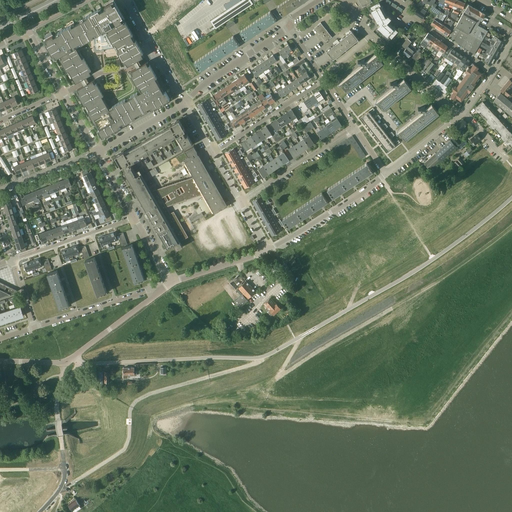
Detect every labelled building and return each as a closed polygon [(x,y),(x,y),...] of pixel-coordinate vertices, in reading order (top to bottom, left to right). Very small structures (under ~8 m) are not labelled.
[(94,37),(95,47),(94,47),(94,50),(95,53),(96,53),(95,52),(97,51),(97,50),(100,50),(100,52),(104,51),(104,49),(116,48),(117,47),(119,50),(117,51),(124,64),(126,63),(128,66),(143,57),(141,54),(143,53),(136,40),(134,41),(131,35),(133,34),(126,22),(124,23),(123,20),(124,19),(114,0),(105,5),(106,8),(107,11),(104,12),(102,9),(100,10),(99,8),(86,16),(87,18),(72,26),(71,25),(58,32),(59,34),(54,37),(53,35),(44,40),(54,59),(60,56),(61,58),(60,59),(67,72),(69,71),(75,83),(91,74),(89,71),(91,70),(84,57),(82,58),(75,45),(80,42),(81,44),(94,37)] [(174,0),(158,0),(156,2),(165,12),(176,2),(174,0)] [(241,0),(210,21),(215,28),(257,1),(258,0),(241,0)] [(283,16),(305,0),(286,0),(277,7),(283,16)] [(377,27),(383,33),(387,36),(388,35),(391,38),(398,31),(394,27),(393,29),(387,23),(391,19),(388,16),(386,17),(380,6),(381,5),(380,4),(384,0),(380,0),(379,2),(379,1),(370,6),(372,10),(371,11),(379,25),(377,27)] [(439,0),(438,3),(445,6),(444,9),(446,10),(450,0),(439,0)] [(450,0),(446,10),(445,14),(447,16),(449,12),(448,12),(449,10),(450,7),(449,7),(450,4),(453,6),(455,0),(450,0)] [(452,13),(450,17),(453,19),(461,1),(458,0),(455,0),(453,6),(457,7),(456,10),(454,9),(453,12),(452,13)] [(461,1),(453,19),(456,20),(457,17),(458,14),(459,11),(460,10),(458,9),(459,8),(462,9),(465,2),(461,1)] [(484,14),(466,3),(462,13),(463,13),(456,26),(455,26),(449,37),(474,54),(488,31),(478,25),(484,14)] [(430,10),(437,15),(435,19),(435,18),(430,25),(435,27),(439,21),(444,14),(441,12),(432,6),(430,10)] [(417,8),(414,13),(422,19),(426,14),(425,14),(426,12),(422,9),(421,11),(417,8)] [(271,11),(239,31),(245,40),(276,20),(271,11)] [(439,21),(435,27),(439,30),(443,24),(440,22),(441,20),(442,21),(444,18),(445,18),(446,15),(447,16),(445,14),(444,14),(439,21)] [(443,24),(439,30),(443,33),(450,22),(449,21),(447,24),(448,24),(446,26),(443,24)] [(452,24),(450,22),(443,33),(447,36),(451,30),(449,28),(450,26),(451,26),(452,24)] [(314,28),(317,31),(317,32),(324,26),(321,23),(314,28)] [(320,35),(326,30),(324,26),(317,32),(320,35)] [(320,35),(323,38),(329,33),(326,30),(320,35)] [(358,40),(351,31),(326,51),(333,59),(358,40)] [(425,40),(423,43),(426,45),(432,35),(428,32),(424,39),(425,40)] [(332,37),(329,33),(323,38),(325,42),(332,37)] [(409,57),(416,48),(410,43),(411,41),(408,39),(411,36),(408,34),(406,38),(407,39),(402,45),(406,48),(402,53),(409,57)] [(200,71),(239,44),(233,35),(194,62),(200,71)] [(425,46),(424,46),(426,48),(428,46),(430,47),(436,38),(432,35),(426,45),(425,46)] [(502,45),(504,42),(497,37),(494,36),(493,38),(493,37),(492,39),(502,45)] [(430,47),(429,49),(431,50),(432,48),(434,50),(439,40),(436,38),(430,47)] [(490,39),(489,41),(491,42),(490,43),(490,44),(500,49),(502,45),(495,41),(492,39),(491,40),(490,39)] [(166,43),(184,79),(191,75),(173,40),(166,43)] [(437,54),(437,53),(438,52),(443,43),(439,40),(434,50),(432,53),(435,55),(437,54)] [(441,55),(447,46),(443,43),(438,52),(437,53),(437,54),(440,56),(441,55)] [(486,51),(496,57),(498,53),(481,43),(480,43),(481,44),(480,46),(487,50),(486,51)] [(486,44),(485,45),(498,53),(500,49),(490,44),(489,45),(489,46),(488,45),(486,44)] [(292,50),(288,45),(283,48),(287,53),(288,56),(291,54),(289,52),(292,50)] [(279,51),(282,57),(287,53),(283,48),(279,51)] [(444,53),(442,56),(447,59),(449,61),(449,60),(452,58),(456,51),(452,49),(451,50),(448,48),(444,53)] [(22,49),(14,52),(17,58),(24,55),(22,49)] [(449,60),(449,61),(453,63),(455,61),(459,54),(456,51),(452,58),(449,60)] [(487,57),(494,60),(496,57),(486,51),(485,53),(484,53),(483,52),(482,54),(487,57)] [(273,55),(268,58),(272,64),(279,74),(282,72),(276,64),(281,61),(276,54),(273,55)] [(363,65),(340,83),(347,91),(359,81),(383,63),(377,55),(377,54),(365,63),(364,62),(365,59),(364,61),(361,61),(361,62),(358,61),(357,63),(362,64),(363,65)] [(453,63),(452,65),(456,67),(457,65),(463,56),(459,54),(455,61),(453,63)] [(24,55),(17,58),(19,64),(27,61),(24,55)] [(483,55),(482,57),(485,59),(484,61),(491,65),(494,60),(487,57),(483,55)] [(420,62),(418,65),(421,67),(423,64),(428,59),(425,56),(420,62)] [(459,69),(460,68),(466,58),(463,56),(457,65),(456,67),(459,69)] [(272,64),(268,58),(264,61),(267,67),(269,69),(271,68),(269,65),(272,64)] [(463,72),(470,61),(466,58),(460,68),(459,69),(461,71),(463,72)] [(27,61),(19,64),(22,70),(29,67),(27,61)] [(267,67),(264,61),(259,65),(262,70),(264,72),(266,70),(268,69),(269,69),(267,67)] [(297,68),(302,75),(301,75),(305,81),(310,78),(306,72),(302,65),(300,61),(295,65),(297,68)] [(148,65),(146,62),(131,71),(132,74),(131,75),(138,88),(140,87),(142,91),(138,93),(137,92),(130,95),(131,97),(126,100),(125,99),(112,106),(113,107),(109,110),(102,96),(103,95),(96,83),(95,84),(93,80),(77,89),(79,92),(77,93),(84,106),(86,105),(89,111),(88,112),(95,124),(96,123),(100,129),(98,130),(102,137),(105,136),(106,137),(119,130),(118,128),(121,127),(120,125),(122,123),(123,125),(136,118),(135,116),(150,108),(151,110),(154,108),(155,110),(167,103),(166,101),(170,99),(165,92),(164,93),(155,78),(157,77),(150,64),(148,65)] [(427,68),(426,70),(429,73),(431,71),(436,65),(432,62),(427,68)] [(477,70),(479,68),(474,64),(471,69),(469,68),(465,72),(467,74),(457,87),(455,86),(451,91),(453,92),(450,97),(455,100),(457,98),(461,101),(464,97),(466,97),(479,79),(478,78),(481,73),(477,70)] [(253,73),(256,77),(264,72),(262,70),(259,65),(254,68),(256,71),(253,73)] [(29,67),(22,70),(24,76),(31,73),(29,67)] [(437,79),(439,81),(440,81),(445,74),(442,72),(437,79)] [(34,78),(31,73),(24,76),(26,81),(34,78)] [(248,80),(244,74),(239,78),(245,86),(249,82),(248,80)] [(301,75),(297,79),(300,84),(305,81),(301,75)] [(440,82),(443,84),(449,77),(446,75),(440,82)] [(444,84),(447,86),(452,79),(449,77),(444,84)] [(36,84),(34,78),(26,81),(29,87),(36,84)] [(239,78),(234,81),(240,89),(245,86),(239,78)] [(300,84),(297,79),(292,82),(295,87),(300,84)] [(500,89),(507,95),(510,98),(511,96),(509,94),(511,91),(508,89),(511,84),(511,81),(509,79),(500,89)] [(394,83),(391,82),(390,84),(395,85),(396,86),(377,101),(384,109),(411,88),(404,80),(399,84),(398,83),(398,82),(394,82),(394,83)] [(234,81),(229,84),(234,92),(239,89),(240,89),(234,81)] [(254,90),(258,88),(255,83),(253,81),(250,83),(254,90)] [(283,84),(281,86),(282,88),(286,94),(291,90),(287,85),(286,82),(283,84)] [(292,82),(287,85),(291,90),(295,87),(292,82)] [(31,93),(39,90),(36,84),(29,87),(31,93)] [(229,84),(224,88),(228,93),(229,95),(230,95),(234,92),(229,84)] [(281,86),(276,89),(277,91),(281,97),(286,94),(282,88),(281,86)] [(224,88),(219,91),(223,96),(228,93),(224,88)] [(219,91),(214,94),(218,100),(219,102),(222,100),(223,101),(225,100),(223,96),(219,91)] [(319,91),(314,94),(318,101),(319,102),(322,101),(324,99),(323,97),(319,91)] [(493,101),(511,116),(511,102),(500,93),(493,101)] [(271,95),(270,94),(265,97),(270,104),(275,101),(271,95)] [(309,97),(313,104),(316,102),(317,104),(319,102),(318,101),(314,94),(309,97)] [(18,104),(15,96),(9,99),(12,106),(18,104)] [(265,97),(260,100),(265,107),(270,104),(265,97)] [(309,97),(304,101),(308,107),(309,109),(312,107),(314,106),(313,104),(309,97)] [(12,106),(9,99),(3,102),(6,109),(12,106)] [(206,100),(197,105),(201,111),(210,106),(206,100)] [(260,100),(255,103),(260,111),(265,107),(260,100)] [(304,101),(299,104),(303,110),(304,112),(307,110),(309,109),(308,107),(304,101)] [(483,101),(475,108),(511,148),(511,147),(511,133),(510,131),(511,130),(501,118),(499,120),(495,115),(497,114),(486,102),(485,104),(483,101)] [(260,111),(255,103),(250,106),(255,114),(260,111)] [(422,108),(418,108),(418,110),(423,110),(424,111),(398,132),(405,140),(439,113),(432,105),(426,110),(425,108),(426,108),(422,107),(422,108)] [(210,106),(201,111),(204,117),(213,112),(210,106)] [(250,106),(245,109),(245,110),(250,117),(255,114),(250,106)] [(48,111),(46,112),(49,118),(51,117),(58,113),(56,107),(48,110),(48,111)] [(289,112),(286,113),(291,120),(294,125),(295,124),(293,119),(296,117),(291,109),(288,111),(289,112)] [(245,110),(240,113),(245,120),(250,117),(245,110)] [(368,111),(361,117),(364,122),(372,116),(368,111)] [(213,112),(204,117),(207,123),(216,118),(213,112)] [(53,122),(61,119),(58,113),(51,117),(53,122)] [(232,122),(235,127),(240,124),(235,115),(234,115),(233,113),(231,115),(233,118),(231,120),(232,122)] [(240,124),(245,120),(240,113),(238,115),(237,114),(235,115),(240,124)] [(282,117),(286,124),(291,120),(286,113),(283,114),(284,115),(282,117)] [(36,122),(32,115),(26,118),(30,125),(36,122)] [(306,115),(301,118),(305,124),(310,121),(306,115)] [(279,119),(276,120),(281,127),(286,124),(282,117),(281,116),(278,118),(279,119)] [(372,116),(364,122),(368,126),(375,120),(372,116)] [(331,120),(332,122),(336,129),(341,125),(337,119),(336,117),(334,119),(331,120)] [(26,118),(21,120),(24,128),(30,125),(26,118)] [(216,118),(207,123),(211,128),(219,123),(216,118)] [(53,122),(56,128),(63,125),(61,119),(53,122)] [(186,200),(203,194),(214,214),(219,211),(218,209),(221,208),(222,209),(227,206),(197,152),(194,146),(176,156),(180,162),(184,160),(185,162),(192,175),(193,175),(194,176),(185,179),(184,179),(182,180),(180,181),(180,180),(178,182),(177,181),(175,182),(173,183),(171,184),(168,185),(168,184),(166,185),(164,186),(162,187),(151,190),(139,169),(135,172),(129,161),(176,135),(184,149),(192,144),(187,134),(185,135),(183,131),(185,130),(179,119),(170,124),(171,126),(124,152),(124,150),(115,155),(121,166),(123,165),(125,169),(123,170),(167,248),(173,245),(176,250),(183,246),(180,241),(188,237),(174,211),(170,213),(167,208),(166,208),(166,207),(168,206),(170,205),(173,204),(173,205),(175,203),(175,204),(177,203),(180,202),(182,201),(182,202),(184,200),(184,201),(186,200)] [(271,123),(276,130),(280,128),(280,129),(282,128),(281,127),(276,120),(276,119),(273,121),(274,122),(271,123)] [(457,125),(454,128),(458,132),(461,129),(462,129),(463,127),(467,123),(463,119),(457,125)] [(15,123),(18,130),(24,128),(21,120),(15,123)] [(329,122),(326,124),(327,125),(331,132),(336,129),(332,122),(331,120),(329,122)] [(375,120),(368,126),(371,130),(379,124),(375,120)] [(15,123),(9,126),(13,133),(18,130),(15,123)] [(219,123),(211,128),(214,134),(223,129),(219,123)] [(322,128),(326,135),(331,132),(327,125),(326,124),(324,125),(325,127),(322,128)] [(379,124),(371,130),(374,134),(382,128),(379,124)] [(65,131),(63,125),(56,128),(58,134),(65,131)] [(4,128),(7,136),(13,133),(9,126),(4,128)] [(263,128),(263,129),(261,130),(266,137),(267,138),(268,137),(267,136),(271,134),(266,126),(263,128)] [(326,135),(322,128),(321,127),(319,128),(320,130),(317,132),(321,138),(326,135)] [(382,128),(374,134),(378,139),(385,133),(382,128)] [(223,129),(214,134),(217,140),(226,135),(223,129)] [(258,131),(259,132),(257,133),(261,140),(266,137),(261,130),(261,129),(258,131)] [(68,137),(65,131),(58,134),(61,140),(68,137)] [(253,134),(254,135),(252,137),(256,144),(261,140),(257,133),(256,132),(253,134)] [(385,133),(378,139),(381,143),(389,137),(385,133)] [(304,137),(303,138),(303,139),(303,138),(308,145),(310,144),(311,145),(314,143),(308,135),(307,134),(304,136),(304,137)] [(452,134),(449,137),(457,145),(460,143),(452,134)] [(477,134),(475,137),(475,136),(471,139),(471,140),(469,141),(471,143),(473,141),(475,144),(481,139),(477,134)] [(248,138),(248,139),(247,140),(251,147),(256,144),(252,137),(251,137),(251,136),(248,138)] [(68,137),(61,140),(63,146),(70,143),(68,137)] [(389,137),(381,143),(384,147),(392,141),(389,137)] [(303,139),(298,142),(303,149),(305,147),(306,148),(309,146),(308,145),(303,138),(303,139)] [(243,142),(241,143),(246,150),(251,147),(247,140),(246,139),(243,141),(243,142)] [(456,147),(450,140),(424,164),(430,171),(456,147)] [(392,141),(384,147),(388,152),(395,146),(392,141)] [(304,150),(303,149),(298,142),(293,145),(298,152),(300,151),(301,152),(304,150)] [(65,152),(73,149),(70,143),(63,146),(65,152)] [(292,146),(288,149),(293,156),(295,154),(295,155),(299,153),(298,152),(293,145),(293,144),(292,143),(290,144),(291,146),(291,145),(292,146)] [(470,154),(469,154),(473,150),(470,148),(470,147),(466,150),(467,151),(464,153),(467,157),(470,154)] [(234,148),(225,153),(228,159),(237,154),(234,148)] [(52,159),(49,152),(43,154),(46,162),(52,159)] [(280,154),(278,155),(283,162),(285,161),(286,162),(289,160),(283,152),(280,154)] [(43,154),(37,157),(40,164),(46,162),(43,154)] [(237,154),(228,159),(232,165),(240,160),(237,154)] [(283,162),(278,155),(273,159),(278,166),(280,164),(281,165),(283,163),(283,162)] [(40,164),(37,157),(31,159),(34,166),(40,164)] [(464,163),(463,162),(462,161),(462,160),(459,157),(454,162),(456,165),(458,167),(464,163)] [(28,169),(34,166),(31,159),(26,161),(28,169)] [(278,166),(273,159),(268,162),(273,169),(275,168),(276,169),(278,167),(278,166)] [(240,160),(232,165),(235,171),(244,166),(240,160)] [(20,164),(23,171),(28,169),(26,161),(20,164)] [(268,162),(263,165),(268,172),(270,171),(270,172),(273,170),(273,169),(268,162)] [(367,163),(327,189),(333,198),(372,171),(367,163)] [(14,166),(17,173),(23,171),(20,164),(14,166)] [(262,164),(261,165),(262,166),(258,169),(263,176),(265,174),(265,175),(269,173),(268,172),(263,165),(262,164)] [(244,166),(235,171),(238,177),(247,172),(244,166)] [(149,178),(158,172),(155,167),(146,172),(149,178)] [(90,171),(83,175),(86,181),(93,178),(90,171)] [(247,172),(238,177),(241,182),(250,177),(247,172)] [(69,177),(63,179),(66,187),(71,185),(69,177)] [(250,177),(241,182),(245,188),(254,183),(250,177)] [(86,181),(89,186),(96,183),(93,178),(86,181)] [(66,187),(63,179),(58,182),(61,189),(66,187)] [(58,182),(52,184),(55,191),(56,193),(58,192),(57,190),(61,189),(58,182)] [(98,188),(96,183),(89,186),(91,191),(98,188)] [(52,184),(47,186),(50,193),(51,196),(56,194),(55,193),(56,193),(55,191),(52,184)] [(47,186),(41,188),(44,195),(45,198),(46,201),(49,200),(52,199),(51,196),(50,193),(47,186)] [(41,188),(36,190),(39,197),(44,195),(41,188)] [(100,194),(98,188),(91,191),(93,197),(100,194)] [(36,190),(30,192),(33,200),(39,197),(36,190)] [(23,205),(28,203),(27,202),(33,200),(30,192),(24,195),(25,198),(20,200),(23,205)] [(327,201),(327,200),(322,192),(282,219),(284,222),(283,222),(286,228),(288,227),(327,201)] [(103,199),(100,194),(93,197),(96,202),(103,199)] [(261,196),(252,201),(256,207),(264,202),(261,196)] [(103,199),(96,202),(98,207),(105,204),(103,199)] [(11,201),(3,203),(5,209),(12,207),(11,201)] [(264,202),(256,207),(259,213),(268,208),(264,202)] [(99,210),(97,211),(98,214),(108,210),(105,204),(98,207),(99,210)] [(12,207),(5,209),(7,215),(14,212),(17,212),(15,206),(13,207),(12,207)] [(268,208),(259,213),(262,219),(271,214),(268,208)] [(110,215),(108,210),(98,214),(100,217),(102,216),(103,218),(110,215)] [(16,218),(14,212),(7,215),(9,220),(16,218)] [(203,212),(191,219),(192,221),(204,215),(203,212)] [(271,214),(262,219),(265,225),(274,220),(271,214)] [(87,225),(86,222),(84,218),(83,215),(77,217),(78,220),(81,227),(87,225)] [(16,218),(9,220),(10,226),(18,223),(16,218)] [(73,222),(75,229),(81,227),(78,220),(73,222)] [(274,220),(265,225),(269,230),(277,225),(274,220)] [(67,224),(70,231),(75,229),(73,222),(67,224)] [(18,223),(10,226),(12,231),(20,229),(18,223)] [(62,226),(64,233),(70,231),(67,224),(62,226)] [(277,225),(269,230),(272,236),(281,231),(277,225)] [(62,226),(56,228),(59,235),(64,233),(62,226)] [(56,228),(50,229),(53,237),(59,235),(56,228)] [(12,231),(14,237),(22,235),(20,229),(12,231)] [(50,229),(45,231),(47,239),(53,237),(50,229)] [(39,233),(42,241),(47,239),(45,231),(39,233)] [(114,232),(107,235),(109,243),(117,240),(114,232)] [(22,235),(14,237),(16,243),(24,240),(22,235)] [(107,235),(99,238),(102,246),(109,243),(107,235)] [(18,249),(26,246),(24,240),(16,243),(18,249)] [(132,244),(122,247),(134,282),(138,281),(138,283),(145,281),(144,279),(132,244)] [(77,245),(69,248),(72,256),(80,253),(77,245)] [(69,248),(61,251),(64,259),(72,256),(69,248)] [(95,257),(94,257),(85,260),(97,295),(100,294),(100,296),(107,294),(106,292),(107,292),(95,257)] [(39,258),(31,261),(34,269),(42,266),(39,258)] [(31,261),(24,264),(26,272),(34,269),(31,261)] [(69,305),(57,270),(47,274),(59,308),(62,307),(63,309),(69,307),(69,305)] [(256,291),(246,280),(239,274),(229,283),(236,289),(238,288),(248,298),(256,291)] [(0,282),(0,296),(18,291),(0,282)] [(248,301),(243,294),(242,295),(239,292),(234,296),(237,300),(234,302),(240,308),(248,301)] [(267,312),(271,316),(273,314),(273,315),(280,308),(271,297),(264,304),(267,307),(265,309),(267,311),(267,312)] [(23,316),(20,306),(19,306),(15,308),(18,317),(23,316)] [(124,374),(123,374),(123,378),(128,378),(128,376),(136,376),(136,371),(134,371),(134,367),(133,367),(132,367),(131,367),(130,367),(124,368),(124,374)] [(68,504),(73,510),(80,505),(77,501),(76,499),(68,504)]
